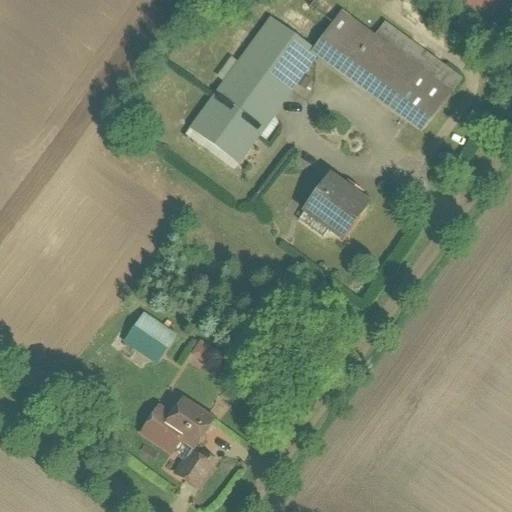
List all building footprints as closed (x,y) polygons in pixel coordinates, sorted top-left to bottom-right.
[(511,28),(511,0),(455,0),(508,35),(511,28)] [(374,33),(341,9),(313,47),(310,51),(318,57),(421,133),(462,78),(384,20),(374,33)] [(313,47),(270,16),(188,127),(239,165),(318,57),(310,51),(313,47)] [(371,198),(330,169),(302,209),(343,238),(371,198)] [(178,335),(143,311),(119,346),(154,369),(178,335)] [(138,436),(171,458),(181,443),(192,450),(195,446),(215,416),(181,394),(169,411),(159,404),(138,436)] [(220,461),(195,446),(192,450),(188,456),(181,459),(172,475),(201,493),(220,461)]
